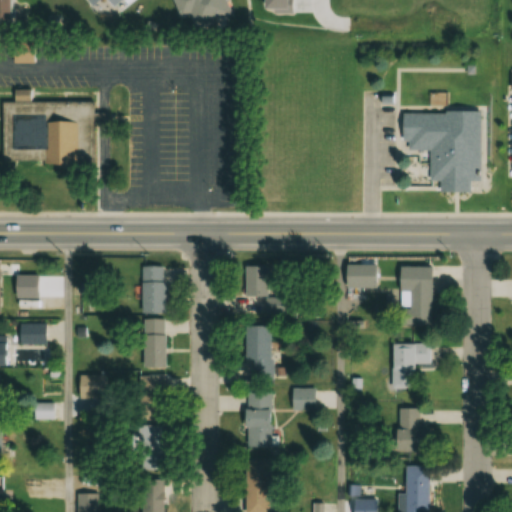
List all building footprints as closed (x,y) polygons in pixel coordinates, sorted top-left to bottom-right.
[(0,101),(0,161),(90,162),(90,102),(0,101)] [(442,110),(442,113),(403,113),(402,140),(407,140),(407,149),(429,149),(428,179),(438,179),(438,189),(466,189),(466,180),(478,180),(477,110),(442,110)] [(344,265),(344,285),(366,285),(366,265),(344,265)] [(429,325),(429,265),(396,265),(396,325),(429,325)] [(140,266),(139,313),(163,313),(163,266),(140,266)] [(243,295),(265,295),(265,266),(243,266),(243,295)] [(165,319),(141,319),(141,367),(165,367),(165,319)] [(17,343),(45,343),(45,324),(17,324),(17,343)] [(251,359),(251,378),(270,378),(270,325),(243,325),(243,359),(251,359)] [(0,364),(8,365),(8,334),(0,334),(0,364)] [(429,365),(429,342),(388,342),(389,388),(412,388),(412,365),(429,365)] [(138,375),(138,409),(164,409),(164,375),(138,375)] [(314,409),(314,387),(291,388),(291,409),(314,409)] [(269,391),(243,392),(244,447),(269,446),(269,391)] [(53,402),(32,402),(32,419),(53,419),(53,402)] [(418,428),(418,407),(394,408),(395,450),(430,450),(429,428),(418,428)] [(163,469),(163,425),(139,425),(139,469),(163,469)] [(242,511),(270,511),(270,459),(242,459),(242,511)] [(427,511),(428,465),(403,464),(403,493),(397,493),(397,511),(407,511),(406,511),(427,511)] [(141,511),(163,511),(163,479),(141,479),(141,511)] [(76,511),(96,511),(97,493),(76,493),(76,511)]
